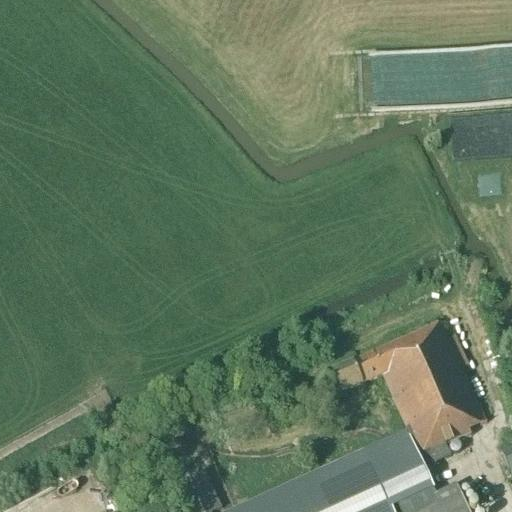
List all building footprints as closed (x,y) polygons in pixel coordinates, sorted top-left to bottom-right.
[(371,52),(370,107),(418,107),(418,53),(371,52)] [(447,342),(439,325),(326,374),(336,397),(382,377),(406,431),(363,451),(363,452),(229,511),(390,511),(374,477),(406,463),(413,479),(433,471),(435,465),(429,453),(470,434),(468,431),(485,424),(458,367),(465,364),(454,339),(447,342)] [(511,478),(511,477),(511,444),(499,450),(511,478)] [(222,506),(232,503),(229,494),(230,494),(220,466),(208,470),(222,506)] [(180,511),(220,511),(222,511),(206,473),(171,488),(180,511)] [(466,511),(455,487),(428,500),(424,491),(396,504),(399,511),(466,511)]
